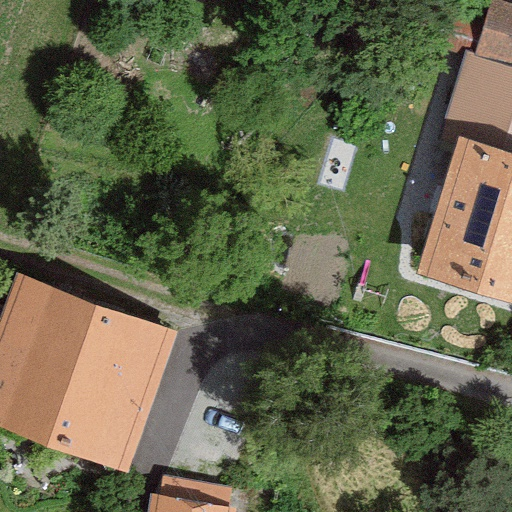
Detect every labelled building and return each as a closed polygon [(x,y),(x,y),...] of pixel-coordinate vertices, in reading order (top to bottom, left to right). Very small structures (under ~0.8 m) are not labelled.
[(511,0),(502,0),(487,48),(511,55),(511,0)] [(511,55),(487,48),(473,44),(445,136),(471,144),(474,134),(511,145),(511,55)] [(511,145),(474,134),(471,144),(435,271),(511,292),(511,145)] [(189,330),(19,270),(0,325),(0,414),(141,464),(189,330)] [(232,511),(234,501),(152,489),(149,511),(232,511)]
